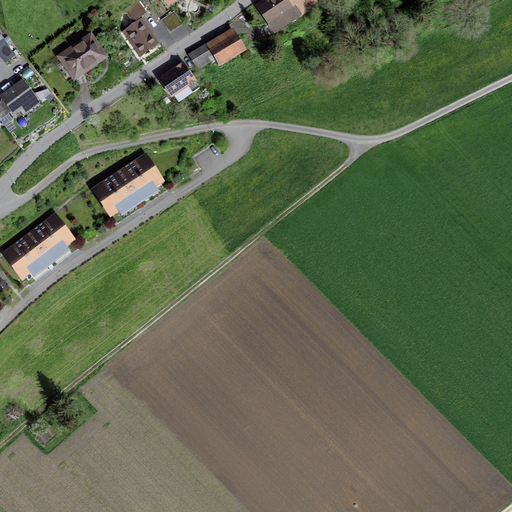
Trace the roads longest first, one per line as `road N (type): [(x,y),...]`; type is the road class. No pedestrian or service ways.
road 1 (track): [(0,448),(348,162),(360,140)]
road 2 (residential): [(240,124),(237,149),(224,163),(69,263),(0,323)]
road 3 (residential): [(245,0),(51,136),(0,189)]
road 4 (residential): [(240,124),(381,138),(511,77)]
road 5 (residential): [(0,202),(26,196),(91,151),(240,124)]
